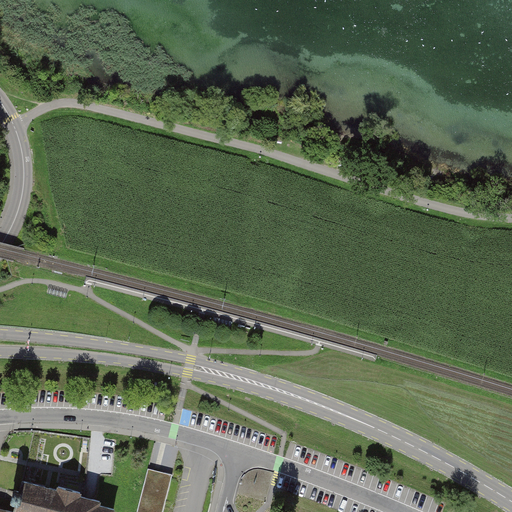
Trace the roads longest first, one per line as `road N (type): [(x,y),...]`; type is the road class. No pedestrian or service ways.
road 1 (residential): [(0,418),(71,416),(174,431),(399,511)]
road 2 (primary): [(511,499),(383,427),(224,371)]
road 3 (primary): [(224,371),(126,343),(0,332)]
road 4 (primary): [(0,350),(224,371)]
road 5 (unclassified): [(12,118),(23,188),(0,245)]
